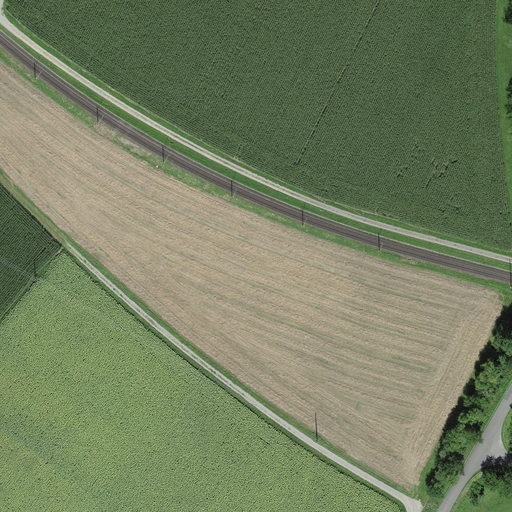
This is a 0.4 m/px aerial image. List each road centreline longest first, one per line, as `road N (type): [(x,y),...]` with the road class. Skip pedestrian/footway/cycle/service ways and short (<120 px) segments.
road 1 (track): [(0,20),(95,91),(253,177),(511,262)]
road 2 (track): [(0,182),(145,316),(305,438),(420,504),(415,511)]
